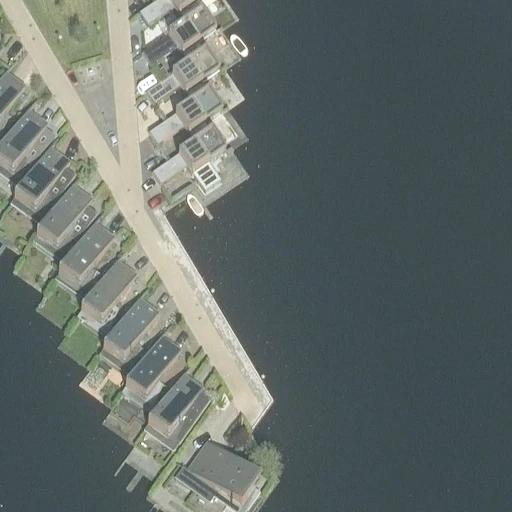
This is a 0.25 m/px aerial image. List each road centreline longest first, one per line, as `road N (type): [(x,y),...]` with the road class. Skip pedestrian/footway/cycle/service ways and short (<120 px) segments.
road 1 (residential): [(7,0),(133,214)]
road 2 (residential): [(133,214),(250,412)]
road 3 (residential): [(116,0),(133,214)]
